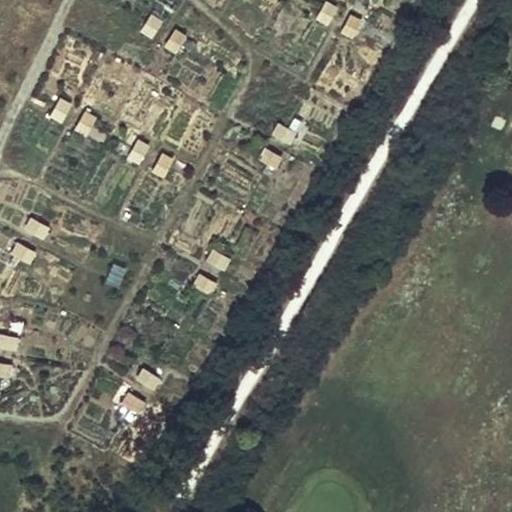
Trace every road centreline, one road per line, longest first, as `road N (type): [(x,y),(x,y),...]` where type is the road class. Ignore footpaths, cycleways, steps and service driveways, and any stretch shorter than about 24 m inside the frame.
road 1 (track): [(0,415),(49,420),(81,407),(255,64),(193,0)]
road 2 (track): [(0,169),(160,242)]
road 3 (track): [(69,0),(0,142)]
